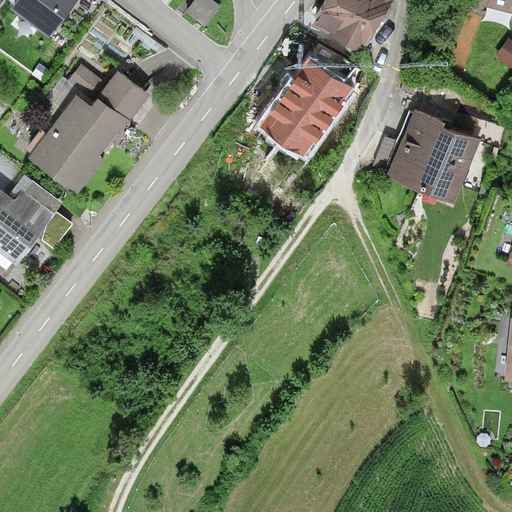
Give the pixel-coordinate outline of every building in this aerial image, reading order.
[(16,0),(16,1),(53,27),(72,0),(16,0)] [(213,0),(195,0),(189,9),(207,22),(220,5),(213,0)] [(319,0),(312,11),(358,41),(384,0),(319,0)] [(511,0),(480,0),(480,2),(511,9),(511,0)] [(511,43),(507,40),(495,56),(511,68),(511,43)] [(102,77),(85,65),(74,79),(92,92),(102,77)] [(99,92),(130,117),(150,91),(119,67),(99,92)] [(78,91),(33,148),(81,186),(104,157),(98,151),(116,128),(119,130),(130,117),(99,92),(92,102),(78,91)] [(286,100),(280,112),(293,119),(299,107),(286,100)] [(413,106),(386,172),(449,196),(472,137),(435,123),(438,116),(413,106)] [(0,243),(18,257),(53,210),(24,189),(16,199),(0,186),(0,243)] [(511,314),(508,314),(503,378),(511,378),(511,314)]
